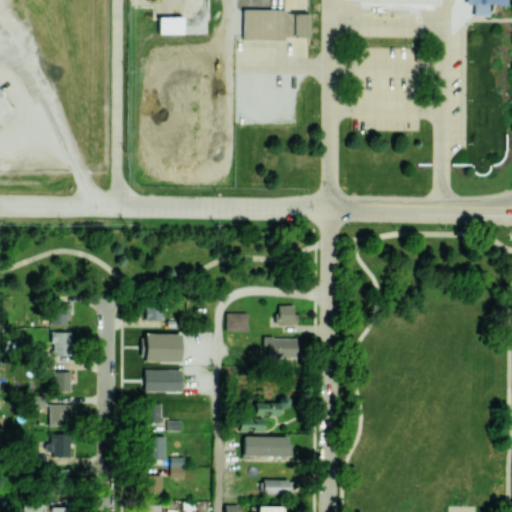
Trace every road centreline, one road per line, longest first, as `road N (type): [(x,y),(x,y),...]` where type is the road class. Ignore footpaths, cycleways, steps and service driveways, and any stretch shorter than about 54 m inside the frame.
road 1 (residential): [(0,204),(511,208)]
road 2 (residential): [(326,511),(328,207)]
road 3 (residential): [(106,511),(108,298)]
